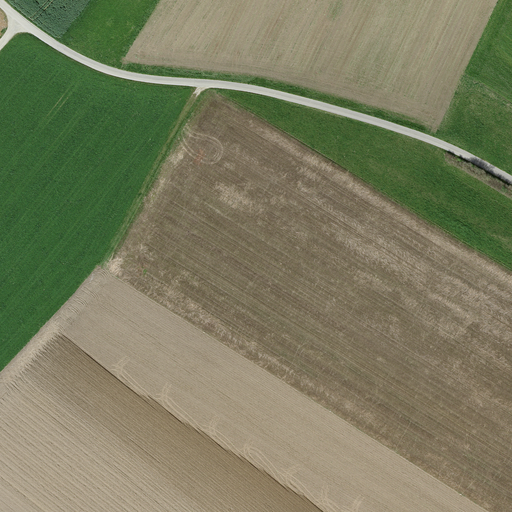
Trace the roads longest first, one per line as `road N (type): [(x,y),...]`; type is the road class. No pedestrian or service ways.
road 1 (track): [(511,179),(420,136),(280,90),(214,79)]
road 2 (track): [(0,40),(17,17),(84,59),(214,79)]
